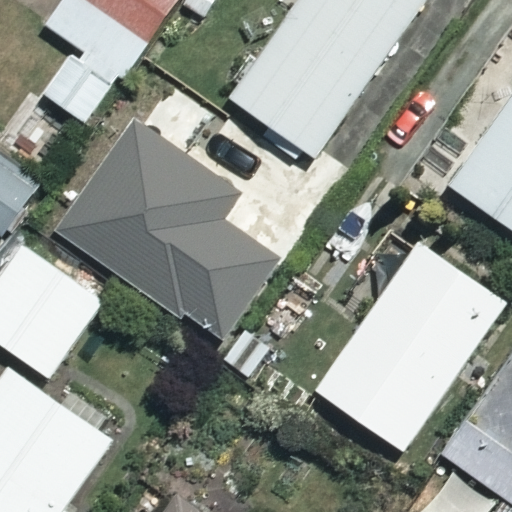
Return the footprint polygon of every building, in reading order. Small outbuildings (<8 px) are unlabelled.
[(73,0),(51,30),(88,57),(55,101),(95,130),(191,0),(73,0)] [(442,0),(317,0),(241,107),(324,166),(442,0)] [(511,123),(461,196),(511,231),(511,123)] [(0,245),(8,235),(15,240),(50,195),(0,156),(0,245)] [(157,294),(148,306),(223,360),(276,286),(171,211),(127,272),(157,294)] [(112,309),(33,252),(0,297),(0,345),(57,386),(112,309)] [(511,322),(511,311),(431,253),(326,399),(413,461),(511,322)] [(0,511),(79,511),(123,451),(20,378),(0,406),(0,511)] [(511,449),(478,426),(453,461),(511,502),(511,449)] [(201,511),(189,503),(182,511),(201,511)]
